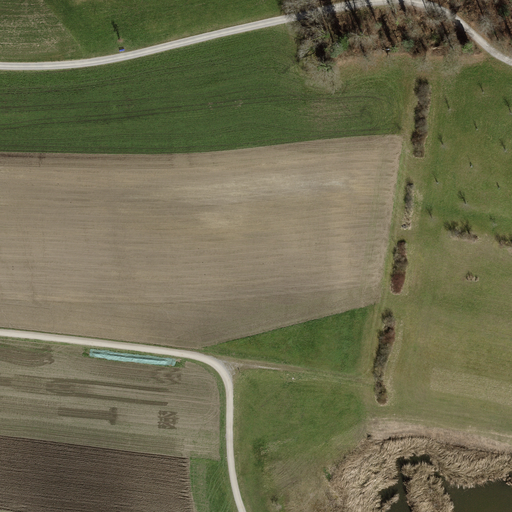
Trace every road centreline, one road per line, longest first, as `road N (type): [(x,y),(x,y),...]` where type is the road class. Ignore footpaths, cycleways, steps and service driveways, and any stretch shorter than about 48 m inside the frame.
road 1 (track): [(0,65),(95,61),(374,0)]
road 2 (track): [(0,332),(212,361),(228,383),(242,511)]
road 3 (track): [(409,0),(452,14),(511,61)]
